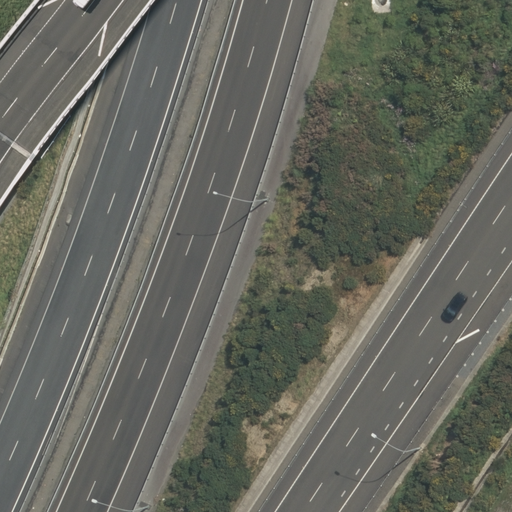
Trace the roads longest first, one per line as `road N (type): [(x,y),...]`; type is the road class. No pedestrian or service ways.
road 1 (motorway): [(263,0),(168,293),(78,511)]
road 2 (motorway): [(0,456),(93,233),(162,0)]
road 3 (motorway): [(511,202),(298,511)]
road 4 (motorway): [(0,117),(83,0)]
